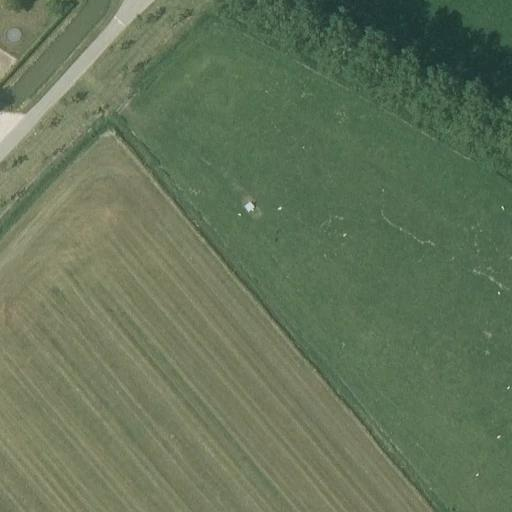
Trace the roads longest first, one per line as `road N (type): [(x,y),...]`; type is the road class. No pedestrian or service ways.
road 1 (unclassified): [(511,151),(243,0)]
road 2 (unclassified): [(0,143),(138,0)]
